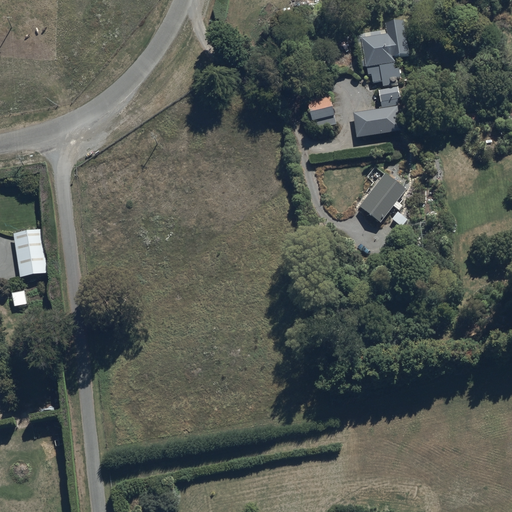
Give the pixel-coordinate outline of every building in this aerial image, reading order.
[(391,39),(368,42),(368,46),(361,47),(364,71),(370,70),(371,77),(376,76),(377,86),(385,84),(386,91),(382,92),(384,110),(401,107),(400,103),(404,102),(402,91),(401,91),(399,81),(404,80),(402,61),(412,60),(408,28),(390,30),(391,39)] [(334,98),(311,102),(318,134),(340,130),(334,98)] [(400,110),(357,117),(361,141),(404,135),(400,110)] [(383,226),(389,218),(403,229),(409,222),(400,215),(405,209),(400,205),(408,194),(375,168),(367,178),(373,182),(357,203),(364,209),(362,210),(383,226)] [(44,234),(17,237),(22,281),(49,277),(44,234)] [(24,293),(12,294),(13,306),(25,305),(24,293)]
